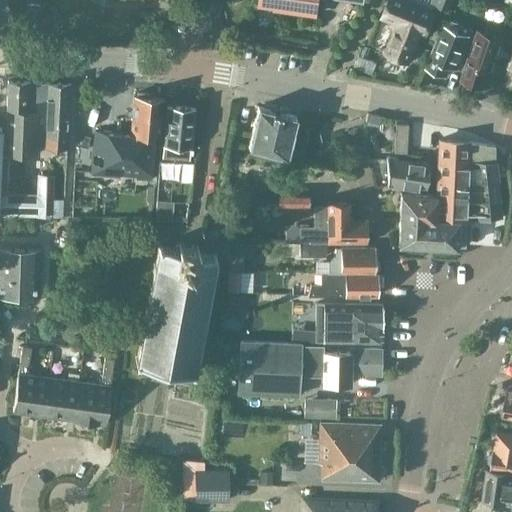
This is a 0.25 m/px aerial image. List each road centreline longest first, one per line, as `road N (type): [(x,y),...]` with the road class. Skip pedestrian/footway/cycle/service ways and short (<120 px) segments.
road 1 (tertiary): [(511,131),(190,66)]
road 2 (residential): [(410,490),(422,313),(457,267),(511,263)]
road 3 (tertiary): [(410,490),(433,363),(511,265)]
road 4 (tertiary): [(190,66),(0,55)]
road 5 (residential): [(10,511),(19,469),(32,458),(48,451),(88,458)]
